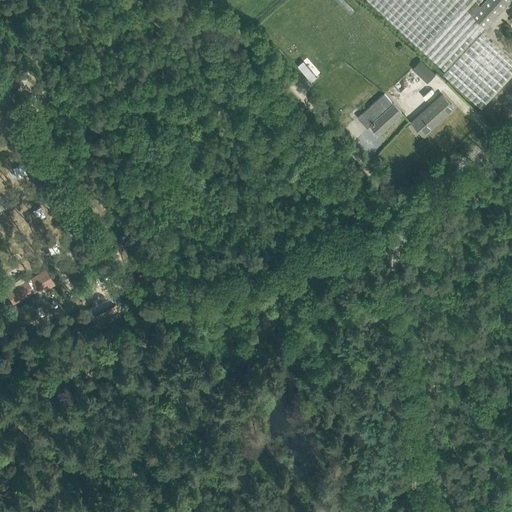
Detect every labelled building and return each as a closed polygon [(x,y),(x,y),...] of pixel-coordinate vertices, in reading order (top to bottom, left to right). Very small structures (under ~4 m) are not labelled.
[(335,0),(351,14),(355,10),(344,0),(335,0)] [(371,0),(458,82),(455,84),(482,108),(511,74),(511,59),(482,32),(511,0),(371,0)] [(427,82),(435,73),(421,60),(413,68),(427,82)] [(304,61),(298,66),(311,80),(312,80),(313,80),(315,78),(315,77),(316,76),(304,61)] [(371,125),(379,134),(402,113),(385,93),(358,117),(367,128),(371,125)] [(424,134),(454,107),(443,95),(413,122),(424,134)] [(27,280),(7,292),(13,302),(33,291),(34,292),(38,289),(38,290),(45,286),(46,288),(54,283),(46,269),(31,278),(32,280),(28,282),(27,280)]
